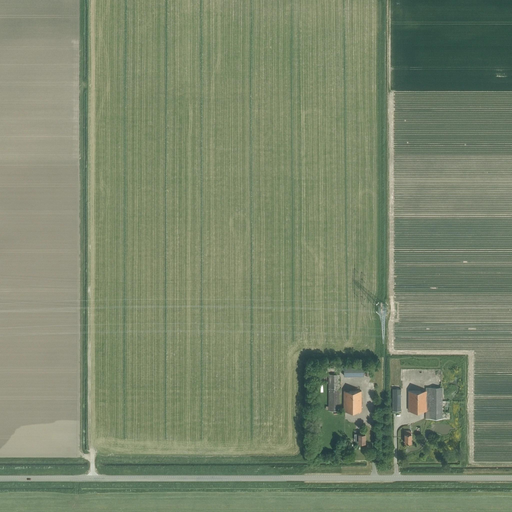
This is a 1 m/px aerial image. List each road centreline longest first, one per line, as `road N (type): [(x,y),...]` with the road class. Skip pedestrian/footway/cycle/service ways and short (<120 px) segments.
road 1 (unclassified): [(511,478),(0,478)]
road 2 (track): [(89,0),(92,478)]
